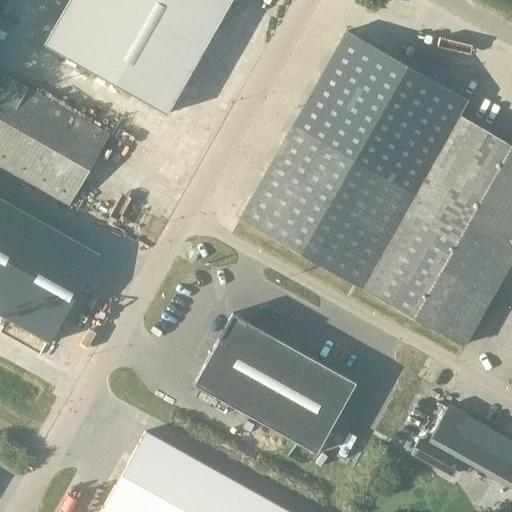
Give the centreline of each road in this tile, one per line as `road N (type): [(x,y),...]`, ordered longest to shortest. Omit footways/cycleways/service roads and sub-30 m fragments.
road 1 (unclassified): [(511,396),(183,215)]
road 2 (unclassified): [(17,511),(183,215)]
road 3 (unclassified): [(183,215),(304,0)]
